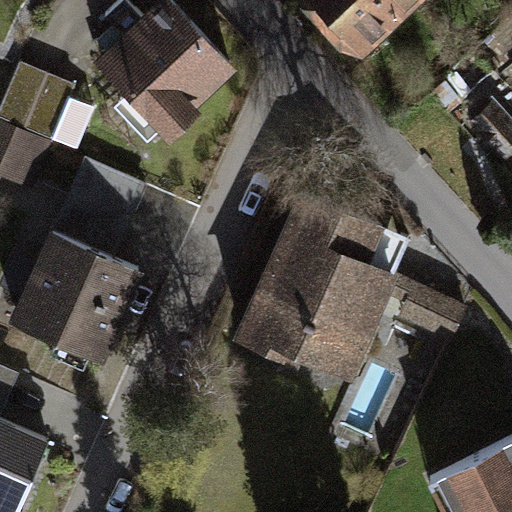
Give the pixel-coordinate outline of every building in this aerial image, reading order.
[(88,51),(165,128),(231,63),(168,0),(143,0),(133,10),(123,0),(114,0),(103,11),(115,24),(88,51)] [(429,0),(313,0),(362,57),(429,0)] [(0,97),(0,167),(25,177),(43,134),(68,144),(84,105),(60,95),(64,85),(14,64),(0,97)] [(511,148),(473,108),(460,121),(499,161),(511,148)] [(4,309),(95,352),(139,258),(109,245),(138,181),(77,153),(4,309)] [(298,181),(231,328),(290,355),(295,343),(361,374),(391,309),(443,333),(461,295),(391,263),(406,230),(298,181)] [(0,511),(7,511),(44,433),(0,413),(0,396),(12,371),(0,365),(0,511)] [(511,511),(511,428),(426,472),(445,511),(511,511)]
